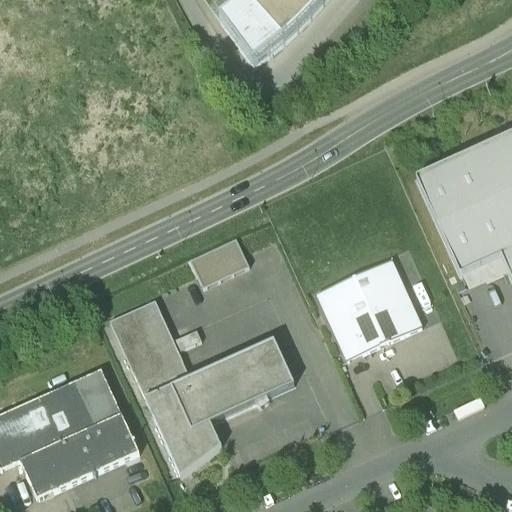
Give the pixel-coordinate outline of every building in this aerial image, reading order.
[(259,0),(229,26),(269,80),(318,35),(345,5),(348,0),(259,0)] [(511,144),(417,187),(466,296),(505,278),(511,293),(511,144)] [(390,268),(317,302),(347,365),(419,332),(390,268)] [(152,305),(107,326),(181,485),(220,467),(203,429),(290,389),(268,341),(186,379),(152,305)] [(44,511),(144,466),(103,373),(0,421),(0,476),(3,483),(22,479),(38,511),(44,511)]
